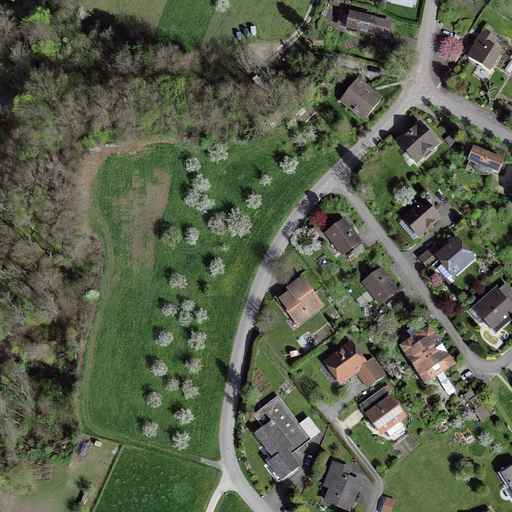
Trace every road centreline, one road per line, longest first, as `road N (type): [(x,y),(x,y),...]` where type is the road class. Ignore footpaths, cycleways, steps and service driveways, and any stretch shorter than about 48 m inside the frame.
road 1 (residential): [(336,172),(291,226),(255,305),(230,431),(236,479)]
road 2 (residential): [(336,172),(483,374),(511,349)]
